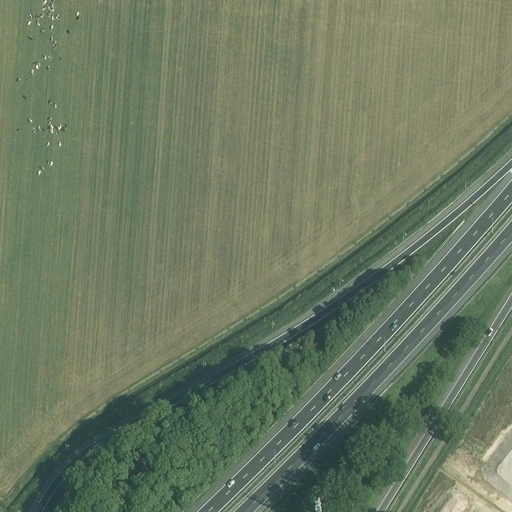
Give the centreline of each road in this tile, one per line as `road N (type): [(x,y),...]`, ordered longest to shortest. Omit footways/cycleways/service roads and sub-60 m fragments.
road 1 (motorway): [(511,163),(367,283),(92,447),(37,511)]
road 2 (motorway): [(511,189),(206,511)]
road 3 (motorway): [(345,409),(511,229)]
road 4 (motorway): [(380,511),(506,312)]
road 5 (motorway): [(345,409),(446,339),(506,312)]
road 6 (motorway): [(242,511),(345,409)]
